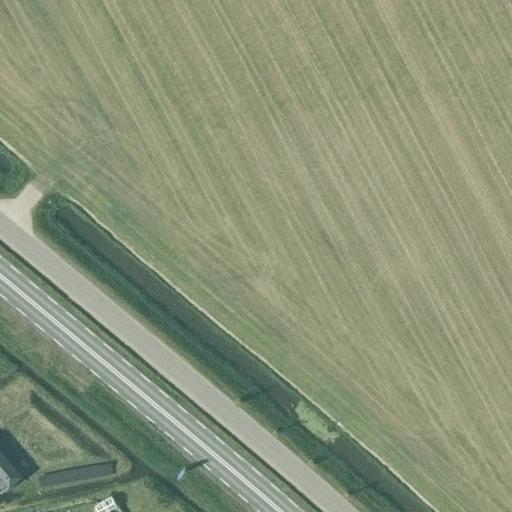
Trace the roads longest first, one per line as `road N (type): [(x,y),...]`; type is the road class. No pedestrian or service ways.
road 1 (unclassified): [(342,511),(0,221)]
road 2 (primary): [(282,511),(0,275)]
